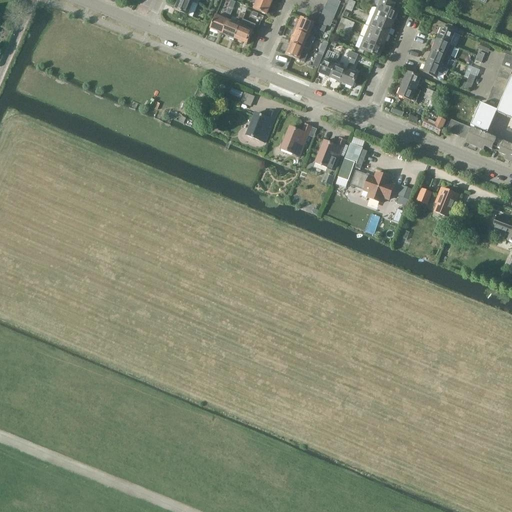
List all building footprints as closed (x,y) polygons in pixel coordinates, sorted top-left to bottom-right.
[(193,18),(199,5),(185,0),(179,0),(175,11),(193,18)] [(268,15),(273,3),(265,0),(258,0),(254,10),(268,15)] [(338,9),(341,3),(334,0),(328,0),(327,4),(338,9)] [(394,23),(399,13),(393,10),(395,4),(385,0),(376,0),(376,1),(375,4),(376,6),(377,7),(374,15),(394,23)] [(230,17),(235,5),(229,2),(227,8),(228,8),(225,15),(230,17)] [(336,15),(338,9),(327,4),(325,10),(336,15)] [(243,21),(247,10),(243,8),(238,19),(237,18),(235,24),(228,21),(223,35),(235,40),(243,21)] [(333,21),(336,15),(325,10),(322,16),(333,21)] [(389,35),(394,23),(374,15),(369,26),(389,35)] [(223,35),(228,21),(216,16),(210,30),(223,35)] [(330,27),(333,21),(322,16),(320,22),(328,26),(330,27)] [(310,36),(315,24),(301,18),(296,31),(310,36)] [(346,19),(342,18),(339,27),(345,29),(351,32),(355,23),(346,19)] [(248,45),(256,26),(243,21),(235,40),(248,45)] [(385,46),(389,35),(369,26),(365,37),(385,46)] [(455,34),(457,30),(448,26),(446,31),(442,29),(437,40),(450,45),(455,34)] [(304,49),(310,36),(296,31),(291,43),(304,49)] [(380,57),(385,46),(365,37),(360,49),(380,57)] [(445,56),(450,45),(437,40),(432,51),(445,56)] [(299,61),(304,49),(291,43),(286,55),(299,61)] [(452,66),(455,60),(445,56),(432,51),(428,62),(441,68),(446,70),(448,64),(452,66)] [(511,69),(511,63),(504,60),(502,66),(511,69)] [(330,78),(336,66),(324,61),(319,74),(330,78)] [(436,79),(441,68),(428,62),(423,73),(436,79)] [(341,83),(347,70),(336,66),(330,78),(341,83)] [(511,76),(511,72),(511,69),(502,66),(500,71),(511,76)] [(353,88),(358,75),(347,70),(341,83),(353,88)] [(508,81),(511,76),(500,71),(498,77),(508,81)] [(416,90),(421,79),(408,73),(403,85),(416,90)] [(506,87),(508,81),(498,77),(495,82),(506,87)] [(472,85),(474,81),(468,78),(466,82),(464,82),(463,85),(471,88),(472,85)] [(504,93),(506,87),(495,82),(493,88),(504,93)] [(416,104),(421,92),(416,90),(403,85),(398,96),(416,104)] [(502,98),(504,93),(493,88),(491,93),(502,98)] [(241,99),(243,93),(232,89),(230,95),(241,99)] [(437,98),(439,94),(428,89),(426,94),(437,98)] [(499,104),(502,98),(491,93),(489,99),(499,104)] [(435,103),(437,98),(426,94),(424,98),(435,103)] [(499,112),(498,114),(508,119),(511,108),(511,98),(505,96),(499,112)] [(497,109),(499,104),(489,99),(486,104),(497,109)] [(498,114),(499,112),(482,104),(473,126),(490,134),(498,114)] [(265,143),(277,114),(271,111),(267,121),(263,119),(264,117),(256,113),(246,136),(265,143)] [(433,120),(434,117),(430,114),(427,120),(423,128),(440,135),(445,122),(440,119),(438,123),(433,120)] [(466,140),(468,136),(471,129),(460,124),(452,121),(447,132),(457,136),(466,140)] [(314,139),(317,130),(311,128),(312,128),(306,125),(302,135),(297,133),(298,131),(290,127),(281,150),(300,157),(308,137),(314,139)] [(475,147),(481,133),(473,129),(466,143),(475,147)] [(484,151),(486,147),(490,136),(481,133),(475,147),(484,151)] [(501,141),(493,138),(490,136),(486,147),(492,150),(494,147),(498,148),(501,141)] [(338,161),(346,142),(340,139),(336,149),(332,147),(333,145),(324,141),(315,164),(328,169),(333,159),(338,161)] [(506,157),(511,146),(501,141),(498,148),(501,150),(500,154),(506,157)] [(357,164),(363,149),(351,144),(345,160),(338,178),(334,191),(339,193),(342,186),(339,185),(341,179),(348,182),(355,163),(357,164)] [(360,170),(367,152),(362,151),(357,165),(355,164),(353,168),(360,170)] [(375,179),(356,172),(351,186),(364,191),(362,197),(382,204),(384,198),(389,200),(394,186),(389,184),(390,180),(385,179),(377,173),(375,179)] [(412,191),(402,187),(398,196),(409,200),(412,191)] [(428,206),(433,194),(422,189),(417,202),(428,206)] [(454,212),(461,196),(443,189),(436,204),(438,205),(435,213),(449,219),(452,211),(454,212)] [(399,223),(402,215),(396,213),(393,221),(399,223)] [(511,221),(497,216),(492,228),(507,234),(505,240),(511,243),(511,221)] [(446,235),(451,223),(444,220),(439,232),(446,235)] [(457,233),(460,226),(454,223),(451,231),(457,233)]
